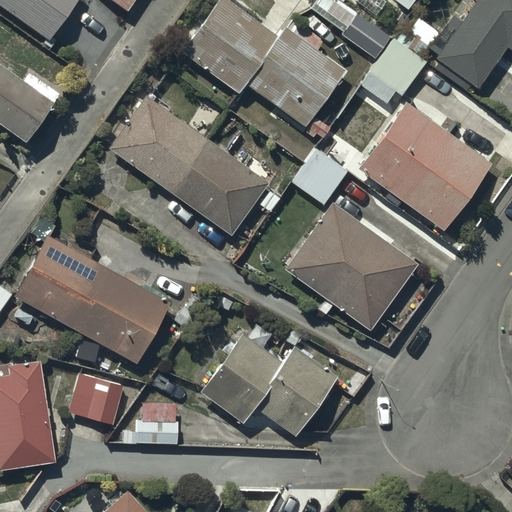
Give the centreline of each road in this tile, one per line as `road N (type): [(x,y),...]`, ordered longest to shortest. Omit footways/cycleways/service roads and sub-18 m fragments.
road 1 (residential): [(165,0),(0,233)]
road 2 (residential): [(511,246),(478,294),(446,407)]
